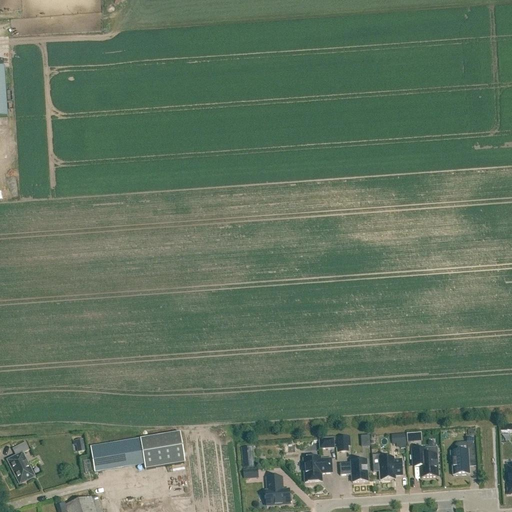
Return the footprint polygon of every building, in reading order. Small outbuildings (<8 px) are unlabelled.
[(511,433),(511,425),(497,426),(497,434),(511,433)] [(91,449),(95,473),(145,465),(146,470),(185,464),(180,434),(141,441),(91,449)] [(403,446),(402,434),(388,436),(390,447),(403,446)] [(469,476),(468,458),(475,457),(474,439),(466,440),(467,452),(450,453),(451,463),(452,462),(453,477),(469,476)] [(319,441),(320,450),(334,449),(333,440),(319,441)] [(8,461),(20,486),(35,478),(23,455),(29,451),(25,444),(13,450),(16,457),(8,461)] [(412,452),(413,465),(413,469),(420,469),(421,479),(437,478),(436,456),(426,457),(425,451),(412,452)] [(243,469),(254,468),(252,454),(242,455),(243,469)] [(379,457),(372,457),(373,473),(380,473),(380,482),(391,481),(395,481),(395,477),(402,477),(401,461),(394,461),(394,459),(380,460),(379,457)] [(331,460),(320,461),(320,459),(303,460),(305,484),(322,483),(321,475),(332,474),(331,460)] [(368,483),(366,462),(351,463),(351,464),(339,465),(340,477),(352,476),(353,484),(368,483)] [(238,471),(238,480),(255,479),(254,470),(238,471)] [(281,492),(281,489),(282,489),(282,479),(267,480),(268,493),(266,493),(267,507),(290,506),(290,504),(292,503),(291,498),(290,497),(289,491),(281,492)] [(101,511),(97,497),(92,499),(91,498),(65,506),(67,511),(101,511)]
